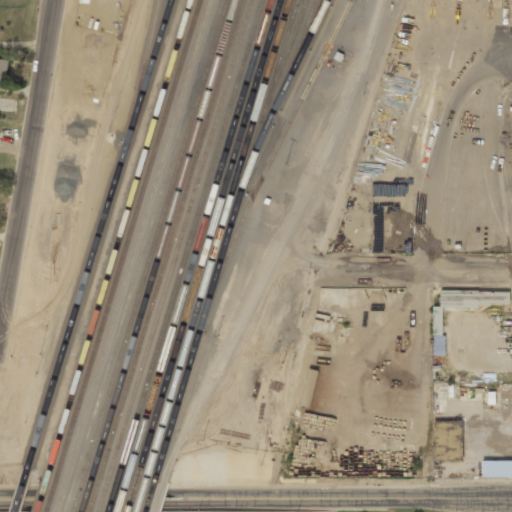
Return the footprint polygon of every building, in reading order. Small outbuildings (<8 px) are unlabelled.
[(0,80),(5,82),(8,59),(0,58),(0,80)] [(432,335),(442,335),(442,306),(509,306),(509,291),(440,290),(439,306),(432,306),(432,335)] [(318,371),(309,368),(300,404),(309,407),(318,371)] [(432,421),(434,460),(463,459),(461,420),(432,421)] [(511,463),(511,460),(482,460),(481,476),(511,477),(511,463)]
